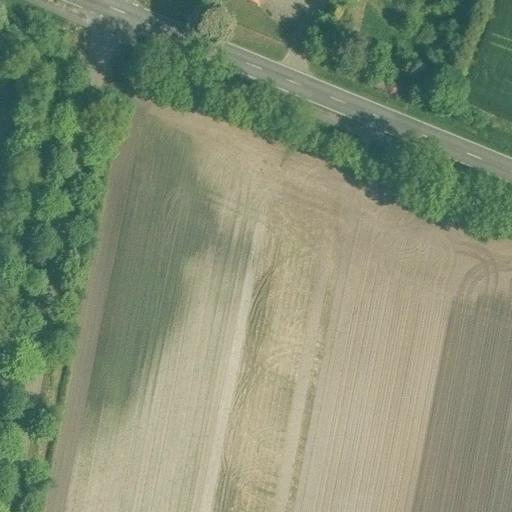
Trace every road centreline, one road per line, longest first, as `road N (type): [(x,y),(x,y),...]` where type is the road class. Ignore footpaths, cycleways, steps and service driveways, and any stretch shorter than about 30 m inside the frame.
road 1 (unclassified): [(106,9),(15,511)]
road 2 (secondary): [(511,173),(106,9)]
